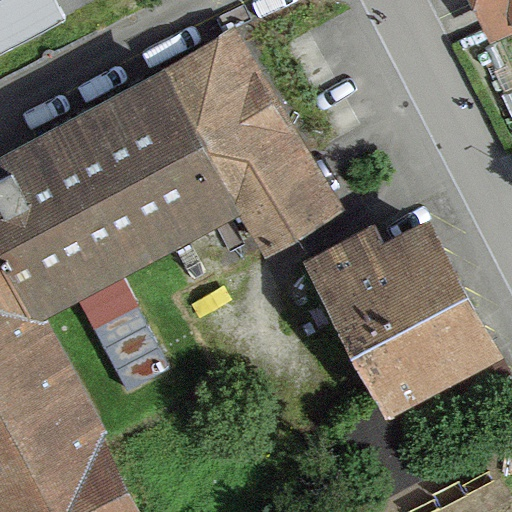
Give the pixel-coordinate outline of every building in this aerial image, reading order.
[(0,0),(0,54),(71,20),(61,0),(0,0)] [(511,0),(476,0),(488,24),(511,13),(511,0)] [(344,206),(235,34),(171,67),(239,196),(265,244),(344,206)] [(0,511),(133,511),(26,309),(239,196),(171,67),(0,156),(0,511)] [(391,415),(511,349),(511,334),(448,217),(383,253),(370,230),(308,264),(391,415)]
